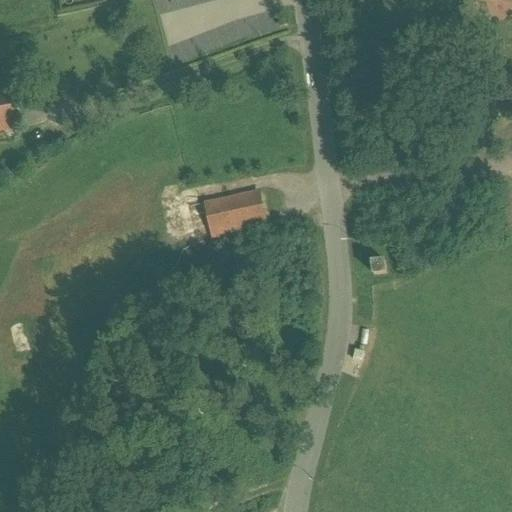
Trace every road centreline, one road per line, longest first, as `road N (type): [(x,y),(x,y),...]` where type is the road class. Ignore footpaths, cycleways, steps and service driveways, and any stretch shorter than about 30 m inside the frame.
road 1 (residential): [(313,0),(336,175),(342,360),(315,511)]
road 2 (unknown): [(22,134),(319,44)]
